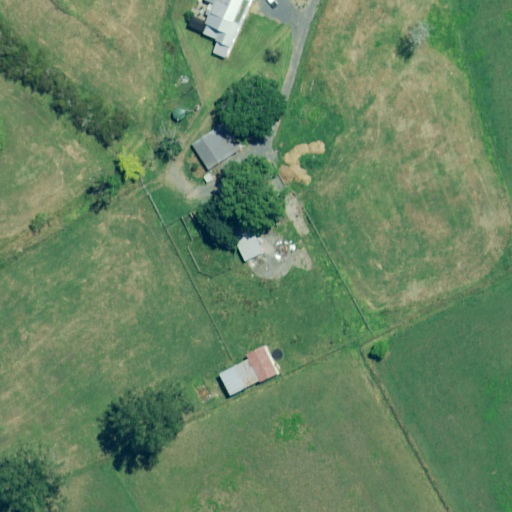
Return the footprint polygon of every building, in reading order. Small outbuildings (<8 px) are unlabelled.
[(200,0),(189,26),(205,33),(221,40),(215,52),(228,58),(254,0),(200,0)] [(222,140),(216,129),(194,143),(210,169),(239,151),(229,135),(222,140)] [(218,210),(213,201),(202,208),(206,216),(218,210)] [(250,220),(231,228),(247,261),(265,253),(250,220)] [(220,231),(215,239),(231,251),(236,243),(220,231)] [(222,373),(232,395),(262,382),(263,383),(280,376),(268,347),(249,355),(251,360),(222,373)]
